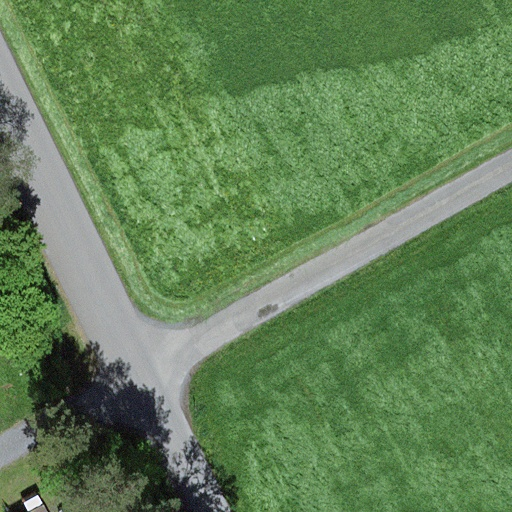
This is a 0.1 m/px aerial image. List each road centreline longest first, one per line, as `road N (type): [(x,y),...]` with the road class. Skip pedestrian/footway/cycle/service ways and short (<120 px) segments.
road 1 (unclassified): [(0,72),(214,511)]
road 2 (track): [(511,165),(147,370)]
road 3 (track): [(0,454),(147,370)]
